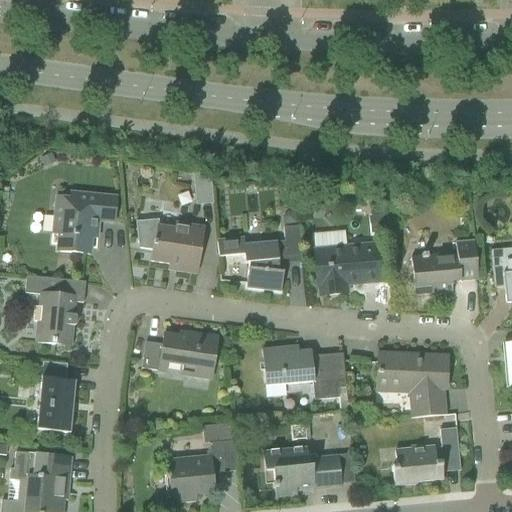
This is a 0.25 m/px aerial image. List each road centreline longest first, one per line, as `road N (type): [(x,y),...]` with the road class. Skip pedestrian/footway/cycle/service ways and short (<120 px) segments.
road 1 (residential): [(105,511),(113,317),(142,300),(467,335),(487,507)]
road 2 (secondary): [(0,71),(267,106),(511,116)]
road 3 (secondary): [(511,39),(264,42)]
road 4 (secondary): [(264,42),(31,19)]
